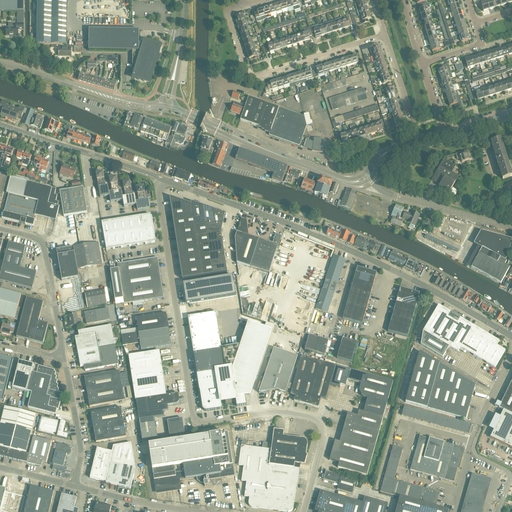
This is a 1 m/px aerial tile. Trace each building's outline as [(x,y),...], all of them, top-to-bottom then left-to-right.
[(0,0),(0,12),(17,12),(24,12),(24,0),(0,0)] [(66,0),(37,0),(36,45),(66,45),(66,0)] [(287,10),(293,8),(291,0),(288,1),(287,1),(286,2),(285,2),(287,10)] [(299,0),(297,1),(296,0),(290,0),(291,0),(293,8),(294,11),(300,9),(300,8),(302,7),(299,0)] [(489,10),(495,8),(492,0),(486,2),(489,10)] [(282,12),(287,10),(285,2),(283,3),(282,3),(280,3),(279,4),(282,12)] [(357,11),(367,8),(366,7),(367,7),(366,5),(365,2),(357,4),(355,5),(357,11)] [(483,12),(489,10),(486,2),(481,4),(483,12)] [(276,13),(282,12),(279,4),(277,5),(276,5),(274,5),(274,6),(273,6),(276,13)] [(418,10),(418,11),(418,14),(419,14),(420,14),(421,16),(429,14),(427,9),(430,8),(429,4),(425,5),(426,5),(420,7),(421,10),(419,10),(418,10)] [(452,13),(460,10),(458,4),(450,7),(452,13)] [(270,15),(271,15),(276,13),(273,6),(271,6),(270,6),(268,7),(268,8),(270,15)] [(271,17),(271,15),(270,15),(268,8),(266,8),(265,8),(263,9),(262,9),(265,19),(271,17)] [(367,8),(357,11),(357,13),(359,16),(359,17),(361,16),(368,14),(368,13),(368,12),(368,11),(367,8)] [(257,13),(254,14),(257,22),(266,19),(265,19),(262,9),(260,10),(259,10),(257,11),(256,11),(257,13)] [(454,19),(462,16),(460,10),(452,13),(454,19)] [(237,24),(245,22),(243,16),(245,15),(244,12),(237,15),(238,17),(235,18),(237,24)] [(368,14),(361,16),(363,24),(368,23),(368,20),(370,19),(370,18),(370,16),(369,16),(368,14)] [(423,22),(430,20),(429,14),(421,16),(420,16),(419,17),(420,19),(421,20),(422,20),(422,22),(423,22)] [(349,26),(352,25),(349,15),(346,16),(347,20),(342,22),(341,22),(344,29),(345,29),(347,29),(348,28),(350,28),(349,26)] [(456,25),(464,22),(462,16),(454,19),(456,25)] [(341,22),(342,22),(341,19),(335,21),(338,31),(339,31),(341,31),(342,30),(344,29),(341,22)] [(434,22),(432,23),(430,20),(423,22),(422,22),(421,23),(422,26),(423,26),(424,26),(424,28),(432,26),(432,25),(435,25),(434,22)] [(336,32),(338,31),(335,21),(329,22),(332,33),(333,33),(334,33),(336,32)] [(247,28),(246,27),(245,22),(237,24),(239,30),(247,28)] [(324,24),(323,24),(327,35),(328,36),(330,35),(331,34),(332,33),(329,22),(324,24)] [(457,31),(465,28),(464,22),(456,25),(457,31)] [(6,28),(6,36),(9,37),(10,37),(11,38),(12,38),(13,37),(18,37),(18,30),(23,30),(23,24),(17,24),(9,24),(9,28),(6,28)] [(318,25),(317,25),(319,30),(321,37),(322,37),(324,36),(325,35),(327,35),(323,24),(318,26),(318,25)] [(312,27),(309,28),(311,36),(314,35),(315,38),(316,39),(319,38),(319,37),(321,37),(319,30),(317,25),(312,27)] [(241,36),(251,33),(251,32),(249,26),(246,27),(247,28),(239,30),(241,36)] [(426,34),(434,32),(432,26),(424,28),(423,29),(424,32),(425,32),(426,32),(426,34)] [(306,29),(301,31),(302,35),(304,42),(305,42),(307,42),(307,41),(310,40),(309,37),(311,36),(309,28),(306,29)] [(459,37),(467,34),(465,28),(457,31),(459,37)] [(88,47),(88,51),(101,51),(126,51),(132,52),(132,53),(132,73),(133,73),(135,73),(133,79),(149,83),(157,58),(158,53),(160,48),(160,47),(145,42),(144,42),(144,45),(142,44),(139,43),(139,31),(135,31),(89,30),(88,47)] [(426,34),(425,35),(426,37),(427,38),(428,38),(428,40),(436,38),(436,37),(439,36),(438,34),(435,35),(434,32),(426,34)] [(250,40),(249,35),(252,35),(251,33),(241,36),(243,42),(250,40)] [(469,36),(468,36),(467,34),(459,37),(461,43),(469,40),(470,40),(469,36)] [(302,43),(304,42),(302,35),(296,37),(298,44),(299,44),(301,43),(302,43)] [(293,46),(290,39),(290,36),(284,38),(285,40),(287,48),(288,48),(290,47),(290,46),(293,46)] [(296,45),(298,44),(296,37),(290,39),(293,46),(296,45)] [(287,48),(285,40),(284,38),(278,40),(279,42),(281,49),(282,49),(284,49),(287,48)] [(440,40),(437,41),(436,38),(428,40),(427,41),(428,43),(429,44),(430,46),(438,43),(441,42),(440,40)] [(245,48),(252,45),(250,40),(243,42),(245,48)] [(281,49),(279,42),(278,40),(272,41),(273,44),(276,51),(277,51),(278,51),(278,50),(281,49)] [(273,44),(272,41),(270,42),(271,45),(268,46),(267,44),(264,45),(267,54),(270,53),(271,53),(273,52),(276,51),(273,44)] [(430,46),(429,47),(430,49),(431,50),(432,52),(440,49),(438,43),(430,46)] [(246,50),(245,50),(246,54),(247,53),(247,54),(254,51),(256,50),(254,44),(252,45),(245,48),(246,50)] [(377,44),(369,47),(372,57),(382,54),(381,53),(381,51),(380,48),(379,48),(377,44)] [(71,57),(71,48),(58,48),(58,57),(71,57)] [(501,49),(495,51),(497,59),(504,58),(503,57),(506,56),(504,49),(501,50),(501,49)] [(256,56),(256,57),(254,51),(247,54),(249,60),(253,58),(253,59),(257,58),(256,56)] [(492,61),(497,59),(495,51),(489,53),(492,61)] [(489,53),(483,55),(486,63),(492,61),(489,53)] [(352,57),(350,57),(352,65),(358,64),(360,63),(358,58),(356,58),(355,56),(355,55),(354,54),(352,55),(351,56),(352,57)] [(382,54),(372,57),(374,62),(376,62),(383,60),(383,59),(383,58),(383,57),(382,56),(382,54)] [(483,55),(477,57),(480,65),(486,63),(483,55)] [(352,65),(350,57),(349,57),(347,58),(346,58),(344,59),(347,67),(352,65)] [(477,57),(471,58),(474,67),(480,65),(477,57)] [(471,58),(465,60),(467,68),(468,69),(470,68),(474,67),(471,58)] [(341,60),(338,61),(341,69),(347,67),(344,59),(343,59),(341,60)] [(383,60),(376,62),(378,68),(385,65),(385,64),(385,62),(384,62),(383,60)] [(335,62),(333,63),(335,71),(341,69),(338,61),(337,61),(336,61),(335,62)] [(329,64),(327,65),(329,73),(335,71),(333,63),(332,63),(330,63),(329,64)] [(439,70),(438,70),(438,71),(440,77),(451,73),(449,67),(448,64),(439,67),(439,70)] [(324,65),(321,66),(324,74),(329,73),(327,65),(326,65),(324,65)] [(378,68),(375,68),(376,71),(378,70),(379,73),(387,71),(387,70),(386,68),(386,67),(385,65),(378,68)] [(316,70),(313,71),(315,78),(319,77),(318,76),(324,74),(321,66),(320,66),(318,67),(318,68),(316,68),(316,70)] [(304,72),(307,81),(312,79),(315,78),(313,71),(310,72),(310,70),(307,71),(306,71),(305,71),(304,72)] [(387,71),(379,73),(381,79),(389,77),(388,76),(389,76),(388,74),(387,71)] [(298,74),(300,82),(301,82),(301,84),(307,82),(307,81),(304,72),(302,73),(301,73),(299,73),(298,74)] [(449,79),(453,78),(451,73),(440,77),(439,77),(439,78),(439,80),(441,81),(442,82),(442,83),(450,80),(449,79)] [(292,76),(295,84),(295,86),(301,84),(301,82),(300,82),(298,74),(296,75),(295,75),(293,75),(292,76)] [(288,77),(287,77),(289,85),(290,87),(295,86),(295,84),(292,76),(289,77),(289,76),(288,77)] [(281,79),(284,87),(289,85),(287,77),(284,78),(283,78),(282,79),(281,79)] [(381,79),(377,80),(378,83),(380,82),(382,81),(383,85),(386,84),(387,86),(391,85),(390,83),(391,83),(391,82),(391,81),(390,80),(389,79),(389,77),(381,79)] [(276,81),(275,81),(278,89),(284,87),(281,79),(278,80),(276,80),(276,81)] [(454,83),(451,84),(450,80),(442,83),(442,82),(441,83),(441,84),(441,86),(442,87),(443,87),(444,89),(457,85),(456,82),(454,83)] [(267,87),(264,88),(266,94),(269,93),(269,92),(272,91),(278,89),(275,81),(273,82),(272,82),(270,82),(270,83),(269,83),(266,84),(267,87)] [(501,93),(507,91),(504,83),(499,85),(501,93)] [(443,89),(443,90),(443,92),(445,93),(446,95),(457,91),(455,85),(444,89),(443,89)] [(495,95),(501,93),(499,85),(493,87),(495,95)] [(478,87),(474,89),(478,101),(483,99),(481,91),(480,87),(479,86),(477,87),(478,87)] [(388,87),(382,89),(382,91),(383,91),(385,97),(386,96),(394,94),(394,93),(394,91),(393,90),(392,88),(388,89),(388,87)] [(489,97),(495,95),(493,87),(487,89),(489,97)] [(483,99),(489,97),(487,89),(481,91),(483,99)] [(238,100),(240,94),(233,91),(232,96),(231,98),(238,100)] [(457,91),(446,95),(448,101),(459,97),(457,91)] [(388,102),(396,100),(396,99),(395,97),(395,96),(394,94),(386,96),(385,97),(383,97),(384,100),(387,99),(388,102)] [(249,97),(241,121),(250,124),(259,127),(268,133),(269,134),(269,135),(304,148),(305,148),(308,138),(303,136),(306,126),(311,125),(311,123),(312,123),(311,120),(310,121),(309,114),(304,115),(304,117),(278,108),(259,101),(249,97)] [(459,97),(448,101),(450,107),(454,105),(455,108),(462,106),(459,97)] [(396,100),(388,102),(390,108),(398,105),(398,104),(397,103),(397,102),(396,100)] [(6,107),(7,103),(2,101),(0,106),(0,112),(2,113),(1,117),(8,119),(12,109),(6,107)] [(240,116),(242,109),(243,106),(235,103),(234,105),(233,105),(231,112),(240,116)] [(398,105),(390,108),(392,114),(400,111),(399,111),(400,110),(399,108),(398,108),(398,105)] [(23,113),(24,109),(19,107),(18,111),(12,109),(8,119),(16,122),(17,118),(21,119),(23,113)] [(28,127),(34,112),(27,109),(27,110),(26,114),(22,125),(28,127)] [(400,111),(392,114),(394,119),(401,117),(401,116),(401,114),(400,113),(400,111)] [(124,127),(138,132),(143,119),(129,114),(124,127)] [(43,120),(40,118),(34,116),(31,126),(40,129),(43,120)] [(401,117),(394,119),(395,125),(396,125),(396,126),(401,125),(400,124),(403,123),(403,122),(403,120),(402,119),(401,117)] [(141,127),(139,133),(141,133),(140,134),(166,143),(165,145),(170,147),(171,144),(172,142),(174,138),(178,125),(175,124),(171,132),(173,133),(171,138),(168,137),(171,129),(168,127),(167,127),(146,119),(143,127),(141,127)] [(48,120),(44,130),(52,133),(53,128),(53,127),(54,127),(56,128),(57,123),(55,123),(48,120)] [(385,128),(382,120),(379,121),(379,123),(373,125),(376,133),(377,133),(379,132),(382,131),(381,130),(385,128)] [(73,128),(72,131),(69,130),(70,127),(67,125),(65,130),(69,131),(66,138),(72,140),(75,129),(73,128)] [(174,138),(172,142),(181,145),(183,143),(185,138),(189,129),(178,125),(174,138)] [(374,133),(376,133),(373,125),(368,127),(370,135),(371,135),(373,134),(374,133)] [(368,135),(370,135),(368,127),(362,129),(364,137),(365,136),(366,136),(367,136),(368,135)] [(362,137),(364,137),(362,129),(356,130),(359,138),(360,138),(362,138),(362,137)] [(357,139),(359,138),(356,130),(351,132),(353,140),(354,140),(356,139),(357,139)] [(353,140),(351,132),(350,131),(344,132),(345,134),(347,142),(348,142),(349,142),(350,141),(351,141),(353,140)] [(347,142),(345,134),(339,136),(339,134),(336,134),(339,144),(339,143),(341,143),(342,144),(343,144),(345,143),(347,142)] [(92,145),(93,138),(85,136),(83,143),(89,145),(92,145)] [(98,147),(100,139),(94,137),(93,138),(92,145),(98,147)] [(210,148),(212,142),(205,139),(201,149),(202,149),(200,153),(207,156),(208,153),(212,154),(213,149),(210,148)] [(306,141),(304,148),(312,151),(312,154),(322,154),(323,141),(314,140),(313,144),(306,141)] [(497,161),(506,158),(500,140),(491,143),(492,145),(497,161)] [(220,143),(220,144),(218,143),(217,143),(217,146),(217,147),(218,147),(212,165),(221,168),(228,146),(220,143)] [(10,160),(11,156),(14,150),(7,148),(3,160),(2,164),(1,167),(1,168),(3,169),(6,159),(10,160)] [(239,149),(236,157),(235,160),(256,167),(274,174),(272,179),(282,183),(282,182),(285,175),(288,168),(264,159),(239,149)] [(469,153),(467,154),(466,151),(455,154),(457,160),(460,159),(462,163),(472,160),(469,153)] [(18,152),(16,158),(23,160),(25,154),(18,152)] [(132,163),(135,156),(125,152),(122,159),(132,163)] [(22,163),(21,164),(28,167),(31,156),(25,154),(23,160),(22,163)] [(33,157),(31,163),(32,164),(32,165),(32,166),(32,167),(33,167),(33,168),(34,168),(34,169),(35,169),(35,170),(35,171),(38,172),(42,160),(36,158),(33,157)] [(503,180),(511,177),(506,158),(497,161),(499,168),(503,180)] [(439,187),(449,193),(452,188),(455,182),(458,176),(452,172),(456,166),(443,159),(431,180),(440,185),(439,187)] [(42,160),(38,172),(41,173),(42,170),(46,171),(47,168),(49,162),(42,160)] [(160,174),(163,166),(156,163),(153,171),(160,174)] [(69,169),(70,167),(63,165),(60,175),(73,179),(76,171),(69,169)] [(167,167),(163,166),(160,174),(164,175),(167,176),(170,168),(167,167)] [(174,169),(171,177),(182,181),(183,181),(184,181),(184,182),(188,184),(191,185),(194,177),(192,176),(177,170),(174,169)] [(285,175),(282,182),(286,184),(288,179),(292,181),(293,178),(298,180),(300,174),(291,170),(289,177),(285,175)] [(4,190),(6,179),(7,177),(8,177),(9,174),(4,173),(3,176),(0,175),(0,196),(2,197),(4,190)] [(105,186),(104,182),(103,173),(96,174),(98,187),(105,186)] [(108,187),(109,193),(118,191),(118,187),(116,177),(114,178),(114,177),(111,175),(110,175),(110,176),(109,176),(109,177),(110,181),(111,186),(108,187)] [(8,195),(2,219),(33,227),(34,221),(33,221),(35,213),(42,215),(45,215),(55,218),(56,218),(59,207),(57,207),(58,205),(58,203),(56,202),(57,196),(55,196),(56,190),(38,185),(37,185),(27,182),(28,180),(11,176),(6,194),(8,195)] [(198,180),(199,179),(195,177),(193,182),(197,184),(197,183),(199,184),(198,186),(207,190),(209,185),(200,181),(198,180)] [(299,186),(298,188),(301,189),(314,194),(318,185),(316,185),(316,184),(304,180),(303,179),(300,186),(299,186)] [(330,191),(333,184),(320,179),(318,185),(314,194),(326,199),(329,191),(330,191)] [(72,189),(80,187),(79,181),(71,182),(72,189)] [(132,196),(131,192),(130,182),(123,183),(124,191),(121,191),(122,198),(132,196)] [(335,194),(338,186),(333,184),(330,191),(330,192),(335,194)] [(105,186),(98,187),(98,188),(98,187),(100,198),(109,196),(109,193),(108,187),(108,186),(105,186)] [(145,201),(143,187),(137,188),(138,195),(135,196),(136,202),(145,201)] [(73,216),(87,213),(83,188),(68,191),(73,216)] [(339,201),(337,206),(340,207),(340,208),(350,213),(356,196),(355,196),(356,192),(353,191),(351,191),(351,190),(347,189),(346,192),(345,192),(342,202),(339,201)] [(64,217),(73,216),(68,191),(60,192),(64,217)] [(118,191),(109,193),(109,196),(110,203),(123,201),(122,198),(121,191),(118,191)] [(132,196),(122,198),(123,201),(124,207),(136,206),(136,202),(135,196),(132,196)] [(173,199),(169,197),(170,202),(173,220),(183,219),(180,201),(173,199)] [(145,201),(136,202),(136,206),(136,205),(137,211),(150,209),(148,200),(145,201)] [(186,203),(180,201),(183,219),(184,229),(194,227),(191,205),(186,203)] [(196,204),(190,202),(191,205),(194,227),(204,226),(201,206),(196,204)] [(396,226),(399,219),(404,208),(396,205),(391,216),(393,217),(390,223),(396,226)] [(201,206),(204,226),(214,224),(212,210),(207,208),(201,206)] [(225,214),(212,210),(214,224),(223,223),(225,214)] [(415,226),(419,215),(412,212),(410,215),(409,215),(409,214),(405,212),(403,218),(408,221),(407,223),(410,224),(409,227),(413,229),(415,226)] [(106,251),(155,243),(151,215),(101,223),(106,251)] [(269,274),(281,237),(276,235),(273,245),(248,237),(246,220),(241,218),(239,223),(240,224),(235,238),(237,263),(269,274)] [(183,219),(173,220),(174,230),(184,229),(183,219)] [(405,225),(402,224),(403,221),(399,219),(396,226),(400,227),(403,228),(405,225)] [(204,226),(194,227),(196,237),(221,233),(222,228),(223,223),(214,224),(204,226)] [(184,229),(174,230),(176,240),(196,237),(194,227),(184,229)] [(332,238),(335,231),(329,228),(326,235),(332,238)] [(342,231),(342,230),(340,229),(339,233),(335,231),(332,238),(338,240),(342,231)] [(346,238),(348,234),(342,231),(338,240),(347,244),(348,239),(346,238)] [(504,265),(506,262),(507,261),(504,260),(505,259),(506,259),(511,240),(481,232),(474,244),(482,248),(471,267),(501,284),(508,270),(509,270),(510,268),(504,265)] [(221,233),(196,237),(197,247),(222,243),(221,233)] [(349,237),(350,234),(348,234),(346,238),(348,239),(347,244),(353,246),(355,239),(349,237)] [(196,237),(176,240),(177,250),(197,247),(196,237)] [(363,250),(367,240),(358,237),(354,247),(363,250)] [(371,242),(367,240),(363,250),(367,252),(371,242)] [(372,254),(376,244),(371,242),(367,252),(372,254)] [(8,243),(3,265),(15,268),(11,284),(32,289),(36,273),(19,269),(25,247),(8,243)] [(79,246),(73,247),(74,253),(76,266),(77,269),(79,269),(102,265),(98,243),(79,246)] [(222,243),(197,247),(199,257),(224,253),(222,243)] [(376,256),(381,246),(376,244),(372,254),(376,256)] [(383,259),(388,249),(381,246),(377,256),(383,259)] [(73,247),(56,250),(56,251),(57,256),(59,266),(60,272),(60,275),(62,281),(78,278),(79,278),(77,270),(77,269),(76,266),(74,253),(73,247)] [(197,247),(177,250),(179,260),(199,257),(197,247)] [(224,253),(199,257),(200,267),(225,263),(224,253)] [(397,256),(397,257),(391,254),(388,261),(393,264),(394,263),(403,267),(406,260),(397,256)] [(199,257),(179,260),(180,270),(200,267),(199,257)] [(333,257),(323,285),(335,289),(345,261),(333,257)] [(163,299),(160,279),(158,259),(117,265),(118,270),(110,271),(115,300),(123,299),(124,304),(133,303),(133,306),(143,304),(143,302),(163,299)] [(413,262),(406,259),(406,260),(403,267),(402,268),(414,274),(418,264),(413,262)] [(225,263),(200,267),(202,277),(227,273),(225,263)] [(420,277),(425,267),(418,264),(414,274),(420,277)] [(3,265),(0,275),(0,281),(11,284),(15,268),(3,265)] [(200,267),(180,270),(182,280),(202,277),(200,267)] [(351,291),(370,296),(376,273),(370,272),(370,271),(363,269),(363,270),(357,268),(355,273),(351,291)] [(233,276),(183,284),(185,300),(186,305),(189,304),(236,296),(233,276)] [(437,287),(440,280),(435,277),(433,280),(434,281),(432,284),(437,287)] [(331,301),(335,289),(323,285),(319,297),(331,301)] [(459,288),(460,286),(458,285),(457,286),(454,286),(453,287),(450,294),(454,297),(458,290),(459,288)] [(400,289),(396,303),(415,308),(418,299),(419,294),(413,292),(406,290),(400,289)] [(464,293),(458,290),(454,297),(458,299),(460,296),(462,296),(464,293)] [(464,293),(462,296),(459,300),(464,303),(468,297),(470,299),(473,295),(465,290),(464,293)] [(87,309),(107,305),(104,291),(84,295),(87,309)] [(366,310),(370,296),(351,291),(347,305),(366,310)] [(0,316),(15,320),(21,296),(5,292),(0,309),(0,316)] [(479,299),(477,297),(474,296),(471,301),(474,302),(476,304),(479,299)] [(327,314),(331,301),(319,297),(315,310),(327,314)] [(43,303),(41,302),(27,299),(16,338),(43,345),(48,325),(38,322),(43,303)] [(491,308),(487,305),(482,302),(479,301),(476,306),(479,308),(483,311),(487,313),(491,308)] [(411,323),(415,308),(396,303),(392,318),(411,323)] [(364,316),(366,310),(347,305),(342,319),(362,325),(364,316)] [(423,332),(421,345),(442,358),(449,347),(457,352),(460,348),(494,368),(505,351),(496,346),(499,342),(493,338),(489,336),(464,321),(460,319),(460,318),(460,317),(452,313),(451,314),(450,313),(446,311),(438,306),(437,308),(423,332)] [(84,314),(83,314),(83,319),(85,318),(86,325),(110,320),(108,309),(84,313),(84,314)] [(201,315),(188,317),(194,355),(197,375),(199,389),(199,391),(202,408),(202,409),(203,410),(204,411),(205,411),(206,412),(207,411),(222,409),(221,404),(221,402),(225,401),(225,403),(226,406),(232,405),(231,400),(232,400),(234,400),(235,400),(235,401),(235,402),(236,404),(236,407),(241,406),(246,405),(244,396),(245,396),(250,395),(250,394),(252,387),(262,359),(264,355),(264,353),(272,330),(272,329),(273,325),(266,323),(265,326),(264,328),(262,327),(248,322),(240,345),(228,347),(221,348),(217,328),(215,313),(201,315)] [(138,334),(168,329),(166,314),(136,319),(138,334)] [(81,321),(78,321),(76,315),(68,316),(70,327),(78,325),(79,327),(82,326),(81,321)] [(510,318),(509,318),(505,315),(501,320),(505,323),(504,326),(505,326),(510,318)] [(407,337),(411,323),(392,318),(390,323),(388,332),(407,337)] [(13,334),(15,325),(11,324),(10,327),(3,325),(0,334),(9,336),(10,333),(13,334)] [(110,347),(114,346),(111,326),(78,332),(79,337),(75,338),(77,353),(98,349),(110,347)] [(141,351),(171,346),(168,329),(138,334),(121,337),(123,347),(127,346),(126,343),(139,341),(141,351)] [(314,353),(318,339),(309,336),(305,351),(314,353)] [(328,341),(318,339),(314,353),(324,356),(328,341)] [(337,359),(351,363),(357,343),(347,341),(342,339),(337,359)] [(85,372),(118,366),(114,346),(110,347),(98,349),(101,364),(84,367),(85,372)] [(80,368),(84,367),(101,364),(98,349),(77,353),(80,368)] [(287,389),(289,384),(288,384),(297,357),(274,349),(258,393),(268,392),(269,388),(285,393),(286,389),(287,389)] [(166,396),(163,376),(159,352),(128,356),(135,400),(136,400),(166,396)] [(465,420),(475,386),(420,352),(405,403),(465,420)] [(0,400),(2,402),(13,360),(0,356),(0,400)] [(329,386),(335,366),(301,357),(293,386),(289,384),(287,389),(291,390),(290,395),(295,397),(294,402),(318,408),(321,399),(325,400),(329,386)] [(16,372),(12,389),(26,393),(27,391),(31,375),(32,372),(34,365),(32,364),(30,364),(19,361),(16,372)] [(31,375),(27,391),(32,392),(28,408),(46,413),(46,412),(57,415),(60,400),(61,401),(61,399),(61,396),(61,394),(60,394),(60,393),(58,392),(59,389),(57,388),(58,384),(56,384),(57,380),(56,380),(56,376),(55,376),(55,374),(56,372),(54,371),(54,370),(38,366),(36,373),(32,372),(31,375)] [(347,380),(349,370),(335,366),(329,386),(339,388),(341,384),(345,385),(347,380)] [(362,397),(367,399),(387,404),(393,382),(349,370),(347,380),(361,384),(359,391),(362,397)] [(87,393),(122,387),(119,372),(84,378),(87,393)] [(511,380),(498,409),(503,411),(489,438),(508,447),(511,449),(511,380)] [(89,408),(124,401),(122,387),(87,393),(89,408)] [(168,411),(167,407),(167,406),(180,404),(178,394),(166,396),(136,400),(139,420),(154,418),(164,417),(163,412),(168,411)] [(383,418),(387,404),(367,399),(363,413),(383,418)] [(469,435),(472,425),(404,406),(401,416),(469,435)] [(29,440),(35,416),(4,408),(0,425),(0,457),(26,464),(32,440),(29,440)] [(93,429),(123,423),(121,408),(91,414),(93,429)] [(383,418),(363,413),(358,412),(357,416),(347,414),(339,443),(334,441),(329,461),(339,463),(337,468),(366,476),(383,418)] [(41,417),(39,425),(67,432),(67,431),(67,430),(64,429),(66,423),(41,417)] [(142,440),(157,438),(154,418),(139,420),(142,440)] [(169,436),(184,434),(182,419),(167,421),(169,436)] [(96,443),(126,438),(123,423),(93,429),(96,443)] [(66,435),(67,432),(39,425),(37,433),(66,440),(68,435),(66,435)] [(453,483),(463,449),(419,436),(410,470),(453,483)] [(51,442),(33,438),(32,440),(26,464),(40,467),(42,463),(46,464),(51,442)] [(70,453),(71,449),(70,449),(70,447),(57,444),(52,463),(52,464),(52,465),(53,465),(52,470),(64,474),(67,464),(64,463),(66,455),(67,455),(68,455),(69,455),(69,454),(70,454),(70,453)] [(135,469),(135,468),(131,444),(113,447),(112,453),(97,449),(90,479),(105,482),(110,463),(123,466),(135,469)] [(380,492),(399,498),(399,497),(433,507),(437,492),(394,480),(403,449),(393,447),(380,492)] [(118,486),(123,466),(110,463),(105,482),(106,482),(106,483),(118,486)] [(130,489),(135,469),(123,466),(118,486),(130,489)] [(325,471),(323,480),(338,484),(337,490),(339,491),(352,494),(354,488),(355,484),(356,480),(325,471)] [(0,511),(20,511),(25,497),(26,490),(27,487),(7,482),(5,492),(4,494),(0,493),(0,511)] [(469,483),(461,511),(473,511),(481,486),(469,483)] [(48,511),(53,492),(30,487),(24,511),(48,511)] [(320,491),(314,511),(317,511),(359,511),(362,503),(337,496),(338,493),(336,493),(336,496),(320,491)] [(74,508),(76,498),(61,495),(57,511),(78,511),(79,509),(74,508)] [(447,511),(448,511),(433,507),(399,497),(399,498),(395,511),(447,511)] [(362,503),(359,511),(385,511),(387,504),(366,498),(364,498),(363,500),(362,503)] [(109,511),(111,507),(96,503),(93,511),(109,511)]
